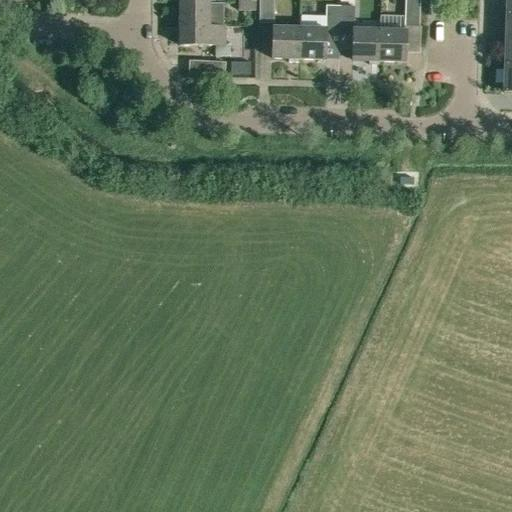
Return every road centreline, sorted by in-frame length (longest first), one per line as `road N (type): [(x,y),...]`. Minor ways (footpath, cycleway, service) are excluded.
road 1 (residential): [(468,130),(211,123),(188,111),(144,62)]
road 2 (residential): [(144,62),(121,42),(0,25)]
